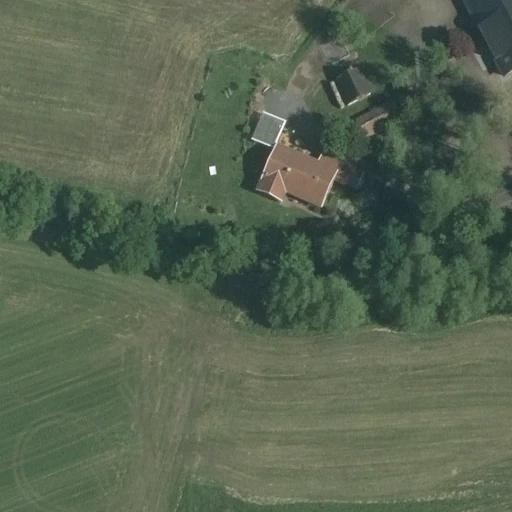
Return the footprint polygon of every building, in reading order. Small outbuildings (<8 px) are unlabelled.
[(511,73),(511,0),(465,0),(506,77),(511,73)] [(359,72),(336,82),(347,106),(370,96),(359,72)] [(393,104),(356,123),(365,140),(402,121),(393,104)] [(274,153),(286,126),(265,117),(253,144),(274,153)] [(317,169),(299,161),(300,160),(277,150),(261,185),(262,186),(258,196),(281,206),(288,189),(305,197),(302,203),(322,211),(334,182),(356,192),(363,177),(322,159),(317,169)]
